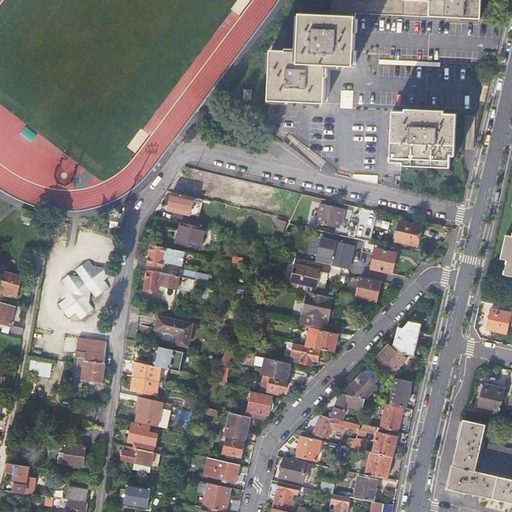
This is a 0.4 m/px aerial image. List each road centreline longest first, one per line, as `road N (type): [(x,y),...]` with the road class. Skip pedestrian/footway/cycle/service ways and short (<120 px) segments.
road 1 (residential): [(479,219),(183,156),(132,228),(97,511)]
road 2 (residential): [(252,511),(267,444),(425,278),(464,281)]
road 3 (residential): [(39,265),(0,473)]
road 4 (secondary): [(450,342),(414,505)]
